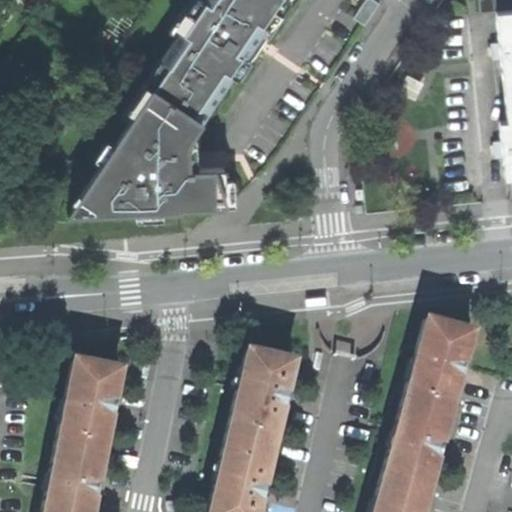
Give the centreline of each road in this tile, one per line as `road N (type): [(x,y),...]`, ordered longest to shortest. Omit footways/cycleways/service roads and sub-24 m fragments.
road 1 (residential): [(336,273),(325,137),(337,105),(407,0)]
road 2 (residential): [(182,291),(144,511)]
road 3 (tertiary): [(0,302),(182,291)]
road 4 (tertiary): [(336,273),(511,256)]
road 5 (tertiary): [(182,291),(336,273)]
